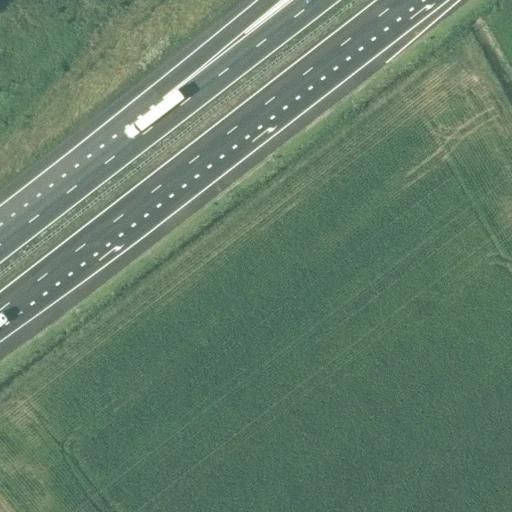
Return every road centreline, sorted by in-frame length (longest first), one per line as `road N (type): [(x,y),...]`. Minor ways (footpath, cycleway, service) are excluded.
road 1 (motorway): [(0,310),(399,0)]
road 2 (motorway): [(174,111),(0,246)]
road 3 (motorway): [(318,0),(174,111)]
road 4 (motorway): [(279,0),(174,111)]
